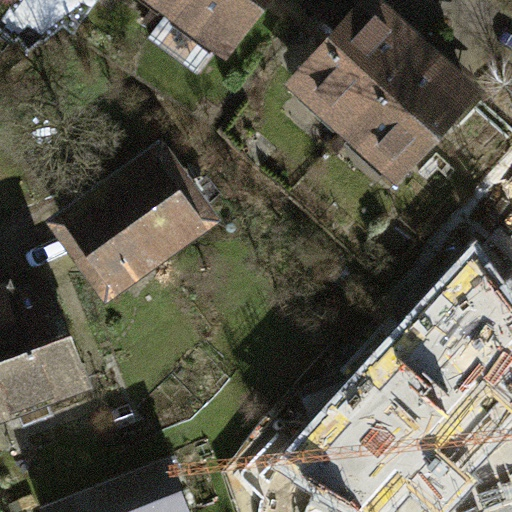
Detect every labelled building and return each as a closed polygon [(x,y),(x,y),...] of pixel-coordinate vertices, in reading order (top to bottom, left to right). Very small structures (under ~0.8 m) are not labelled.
[(256,0),(174,0),(171,4),(224,44),(256,0)] [(371,0),(299,79),(347,123),(420,44),(371,0)] [(345,0),(326,0),(318,10),(342,28),(358,9),(345,0)] [(420,44),(347,123),(396,169),(469,89),(420,44)] [(157,164),(74,222),(110,272),(192,213),(157,164)] [(0,409),(84,378),(48,282),(10,296),(6,286),(0,287),(0,409)] [(40,505),(43,511),(194,511),(169,451),(40,505)]
